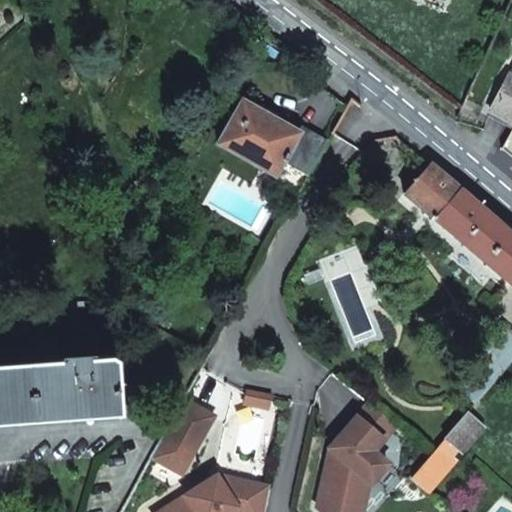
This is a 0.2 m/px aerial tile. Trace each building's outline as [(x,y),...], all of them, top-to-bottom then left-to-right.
[(411,0),(441,12),(445,0),(411,0)] [(511,74),(509,72),(490,108),(511,120),(511,126),(502,147),(511,153),(511,74)] [(307,174),(314,162),(325,142),(300,128),(297,135),(242,103),(220,142),(274,174),(282,160),(307,174)] [(272,177),(274,174),(220,142),(218,146),(272,177)] [(428,164),(421,158),(401,182),(408,187),(428,164)] [(511,282),(511,236),(428,164),(408,187),(402,193),(509,286),(511,282)] [(0,332),(83,327),(82,301),(0,306),(0,332)] [(0,425),(117,417),(115,364),(108,360),(91,361),(91,357),(58,359),(58,363),(0,367),(0,425)] [(151,458),(181,475),(212,416),(183,399),(151,458)] [(394,424),(367,402),(330,448),(339,455),(325,470),(317,506),(323,511),(358,511),(364,493),(387,464),(372,451),(394,424)] [(443,437),(444,438),(461,452),(483,427),(465,412),(443,437)] [(461,452),(444,438),(409,478),(425,492),(461,452)] [(330,448),(325,470),(339,455),(330,448)] [(195,489),(159,511),(227,511),(233,509),(235,511),(263,511),(269,486),(219,476),(217,477),(216,476),(201,485),(203,489),(197,492),(195,489)]
